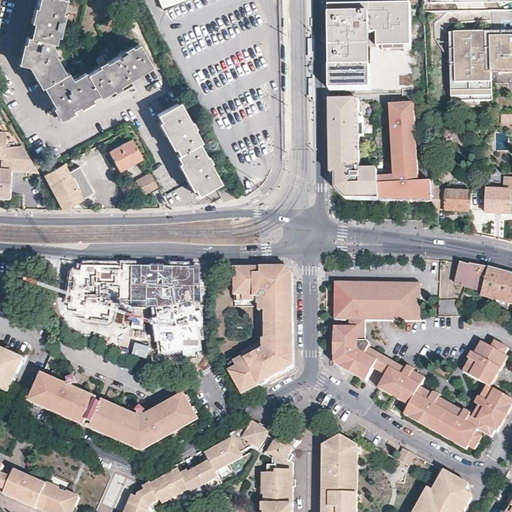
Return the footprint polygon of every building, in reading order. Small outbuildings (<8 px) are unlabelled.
[(37,0),(29,36),(27,35),(22,58),(28,60),(61,115),(112,85),(113,88),(140,73),(139,71),(151,63),(139,43),(127,49),(125,47),(119,51),(120,53),(87,72),(86,70),(71,78),(52,46),(53,45),(53,40),(56,41),(58,27),(60,27),(62,19),(60,18),(64,0),(37,0)] [(158,0),(162,9),(183,0),(158,0)] [(410,4),(328,6),(330,91),(371,90),(370,67),(363,67),(362,34),(376,34),(377,47),(383,47),(405,46),(411,46),(410,4)] [(511,32),(499,33),(450,34),(452,102),(474,102),(474,104),(479,104),(479,101),(493,101),(492,97),(495,97),(495,94),(492,94),(492,74),(511,73),(511,32)] [(363,67),(370,67),(370,47),(377,47),(376,34),(362,34),(363,67)] [(361,198),(380,199),(378,175),(378,168),(360,168),(360,134),(363,134),(363,114),(359,114),(359,99),(330,99),(331,121),(332,122),(335,123),(334,128),(331,128),(331,161),(335,161),(335,166),(343,166),(343,171),(335,172),(336,185),(348,197),(361,198)] [(181,101),(158,113),(179,154),(177,155),(198,195),(207,190),(222,183),(211,163),(213,162),(209,155),(207,156),(200,142),(202,141),(195,128),(197,127),(193,120),(191,121),(181,101)] [(417,103),(392,103),(394,175),(378,175),(380,199),(403,200),(403,191),(403,188),(427,189),(426,182),(419,182),(418,129),(413,129),(413,121),(418,121),(417,103)] [(511,115),(492,116),(492,124),(511,123),(511,115)] [(131,163),(142,157),(132,139),(109,151),(119,169),(131,163)] [(0,168),(9,169),(12,169),(22,170),(29,170),(32,182),(39,180),(38,177),(40,176),(22,145),(0,143),(0,168)] [(78,200),(93,192),(79,166),(68,172),(64,163),(44,174),(62,209),(78,200)] [(0,194),(7,195),(7,187),(9,169),(0,168),(0,194)] [(148,190),(157,185),(150,172),(140,177),(148,190)] [(136,196),(148,190),(140,177),(129,183),(136,196)] [(510,191),(485,191),(485,214),(509,214),(509,213),(511,212),(511,177),(510,177),(510,191)] [(409,200),(427,201),(427,189),(403,188),(403,191),(409,191),(409,200)] [(470,191),(434,189),(434,202),(434,203),(435,210),(445,210),(445,211),(452,211),(470,212),(470,191)] [(456,283),(483,293),(490,268),(472,265),(466,264),(461,264),(456,283)] [(127,315),(129,269),(84,267),(82,272),(74,272),(69,305),(69,310),(77,312),(76,317),(111,325),(114,313),(127,315)] [(202,305),(200,268),(134,269),(134,310),(162,308),(202,305)] [(511,274),(505,272),(490,268),(483,293),(483,296),(511,304),(511,274)] [(261,385),(294,366),(293,273),(290,269),(256,269),(238,269),(235,269),(236,308),(255,308),(256,343),(224,362),(243,395),(261,385)] [(365,287),(365,283),(350,283),(336,283),(335,321),(351,321),(366,322),(422,323),(422,284),(408,284),(393,284),(393,288),(365,287)] [(462,301),(441,301),(441,315),(462,315),(462,301)] [(198,313),(197,308),(158,313),(158,319),(154,320),(160,356),(201,352),(201,342),(206,341),(205,313),(198,313)] [(366,343),(366,329),(350,329),(335,329),(335,343),(340,343),(340,350),(335,350),(334,356),(334,358),(334,360),(334,362),(334,364),(335,366),(337,367),(338,368),(340,369),(341,370),(343,371),(349,374),(351,369),(357,372),(355,377),(367,384),(375,371),(382,358),(370,351),(372,348),(369,343),(366,343)] [(502,362),(506,356),(510,349),(496,342),(493,349),(483,343),(476,355),(472,352),(468,359),(471,361),(464,374),(488,387),(492,381),(495,383),(499,376),(495,374),(499,369),(502,371),(506,365),(502,362)] [(0,390),(12,395),(18,381),(14,379),(17,372),(21,374),(27,361),(10,354),(9,356),(0,351),(0,390)] [(394,365),(382,358),(375,371),(387,378),(394,365)] [(407,401),(413,405),(422,389),(427,380),(415,374),(416,371),(409,367),(407,372),(394,365),(387,378),(382,387),(388,390),(385,394),(392,398),(394,394),(400,397),(398,401),(405,405),(407,401)] [(349,374),(355,377),(357,372),(351,369),(349,374)] [(45,376),(32,404),(40,408),(52,379),(45,376)] [(52,379),(40,408),(81,426),(87,429),(89,423),(98,402),(100,400),(52,379)] [(511,400),(492,389),(490,388),(483,400),(480,398),(476,405),(481,408),(474,421),(485,427),(482,433),(493,439),(497,433),(495,432),(499,426),(503,428),(506,422),(502,419),(505,413),(509,416),(511,410),(511,408),(509,407),(511,400)] [(433,428),(439,431),(452,407),(440,400),(442,397),(435,393),(434,396),(422,389),(413,405),(411,408),(408,414),(413,417),(412,421),(418,424),(420,421),(426,424),(424,428),(431,431),(433,428)] [(96,426),(93,431),(101,435),(144,454),(200,422),(185,394),(142,419),(106,403),(105,405),(96,426)] [(105,405),(98,402),(89,423),(96,426),(105,405)] [(480,436),(482,433),(485,427),(474,421),(471,419),(474,414),(466,410),(465,414),(452,407),(439,431),(445,435),(443,438),(450,442),(452,438),(457,441),(455,445),(462,449),(464,445),(470,448),(477,452),(484,438),(480,436)] [(256,425),(250,422),(249,423),(245,430),(241,427),(226,436),(230,442),(228,443),(224,445),(217,449),(226,466),(239,458),(237,454),(249,447),(251,444),(258,447),(261,443),(267,431),(256,425)] [(464,511),(473,496),(469,483),(445,470),(433,491),(430,490),(429,489),(425,496),(415,511),(359,511),(359,500),(360,470),(356,470),(356,459),(360,459),(360,445),(353,441),(343,435),(325,445),(324,465),(328,465),(328,478),(324,478),(324,494),(330,494),(330,511),(464,511)] [(290,461),(294,463),(294,455),(290,453),(293,446),(277,437),(271,448),(268,454),(273,456),(273,460),(272,468),(268,468),(268,473),(268,475),(264,475),(264,484),(267,484),(267,490),(264,490),(264,498),(267,498),(267,502),(267,506),(264,505),(264,511),(143,511),(141,511),(143,505),(147,502),(149,506),(158,501),(160,505),(173,498),(162,479),(157,483),(158,485),(153,488),(151,489),(137,497),(136,500),(132,498),(128,506),(126,511),(287,511),(288,465),(290,461)] [(261,449),(258,447),(251,444),(249,447),(259,452),(261,449)] [(409,464),(415,453),(406,448),(399,459),(409,464)] [(204,459),(207,464),(213,473),(226,466),(217,449),(210,453),(206,456),(204,457),(204,459)] [(197,463),(200,468),(207,464),(204,459),(202,460),(197,463)] [(200,468),(193,471),(202,486),(216,478),(213,473),(207,464),(200,468)] [(5,495),(7,495),(38,509),(39,507),(51,511),(72,511),(79,497),(74,494),(68,492),(67,494),(60,491),(61,489),(48,484),(47,485),(16,471),(13,478),(7,491),(5,495)] [(186,475),(180,478),(187,491),(189,494),(202,486),(193,471),(186,475)] [(13,478),(2,473),(0,476),(0,488),(7,491),(13,478)] [(169,474),(162,479),(173,498),(187,491),(180,478),(178,474),(176,475),(171,477),(169,474)] [(145,511),(147,507),(149,506),(147,502),(143,505),(141,511),(143,511),(145,511)]
